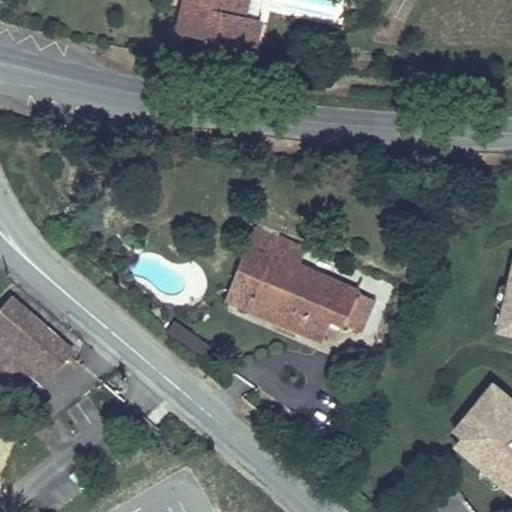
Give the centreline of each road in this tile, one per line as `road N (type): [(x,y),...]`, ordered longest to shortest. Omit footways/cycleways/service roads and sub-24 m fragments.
road 1 (primary): [(511,133),(262,118),(0,62)]
road 2 (secondary): [(30,264),(319,511)]
